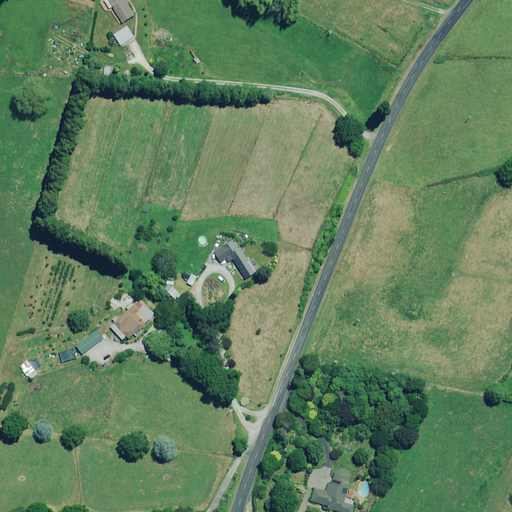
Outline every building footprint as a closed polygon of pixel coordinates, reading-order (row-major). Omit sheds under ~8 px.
[(133,15),(123,0),(107,0),(108,1),(105,3),(108,8),(110,6),(121,23),(133,15)] [(133,37),(126,27),(113,35),(120,45),(133,37)] [(115,67),(101,66),(100,76),(114,77),(115,67)] [(149,205),(143,203),(141,211),(147,212),(149,205)] [(225,259),(227,262),(231,260),(244,279),(259,269),(253,259),(248,262),(233,237),(212,251),(219,263),(225,259)] [(180,296),(171,287),(167,291),(175,301),(180,296)] [(143,306),(138,300),(109,327),(121,340),(125,336),(128,339),(133,334),(136,336),(141,332),(139,330),(145,325),(144,324),(152,316),(143,306)] [(102,340),(95,331),(75,346),(81,355),(102,340)] [(74,359),(72,351),(59,354),(61,362),(74,359)] [(26,377),(28,375),(31,379),(37,374),(34,370),(40,366),(35,361),(28,360),(19,367),(26,377)] [(347,472),(335,470),(332,484),(328,483),(325,491),(313,488),(310,502),(327,506),(326,509),(338,511),(351,511),(355,501),(345,498),(350,478),(347,472)]
